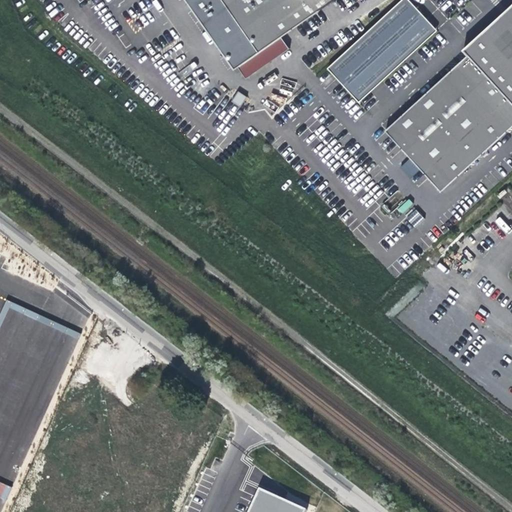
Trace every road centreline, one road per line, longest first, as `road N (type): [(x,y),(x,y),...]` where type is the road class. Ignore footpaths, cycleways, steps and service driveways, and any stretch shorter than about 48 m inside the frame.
road 1 (track): [(511,507),(0,106)]
road 2 (tertiary): [(0,220),(371,511)]
